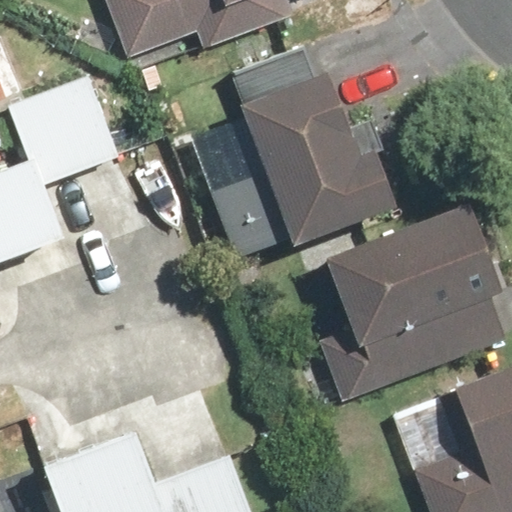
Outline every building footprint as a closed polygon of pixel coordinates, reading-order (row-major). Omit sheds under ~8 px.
[(115,0),(140,65),(217,35),(224,54),(278,33),(264,0),(115,0)] [(407,201),(342,26),(240,64),(259,118),(203,139),(248,260),(407,201)] [(126,158),(93,76),(20,106),(42,159),(0,176),(0,274),(83,240),(60,185),(126,158)] [(333,334),(359,401),(511,343),(511,312),(508,304),(511,302),(511,253),(494,207),(328,270),(350,328),(333,334)] [(511,511),(511,372),(449,398),(478,467),(424,490),(433,511),(511,511)] [(150,427),(52,469),(70,511),(261,511),(235,451),(172,478),(150,427)] [(0,511),(17,511),(5,482),(0,484),(0,511)]
